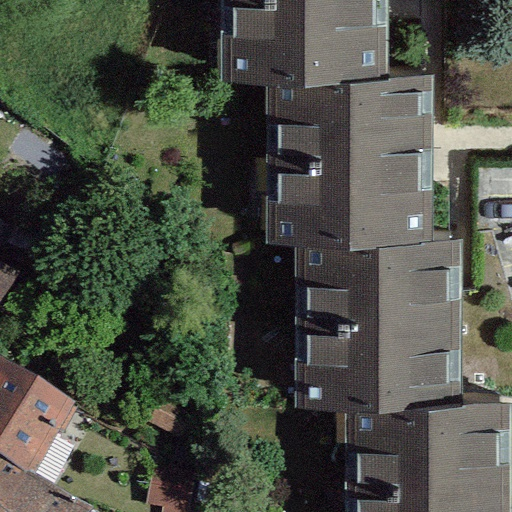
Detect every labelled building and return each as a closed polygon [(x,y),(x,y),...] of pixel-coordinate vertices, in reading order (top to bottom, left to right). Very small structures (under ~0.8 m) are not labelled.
[(221,0),(221,91),(270,92),(393,93),(393,0),(221,0)] [(393,93),(270,92),(268,251),(298,251),(431,251),(431,93),(393,93)] [(431,251),(298,251),(296,415),(352,415),(459,415),(459,307),(459,251),(431,251)] [(0,328),(23,289),(0,275),(0,328)] [(0,379),(0,469),(38,492),(83,416),(6,370),(0,379)] [(200,427),(161,410),(150,433),(190,451),(200,427)] [(352,415),(352,511),(509,511),(510,417),(459,415),(352,415)] [(0,511),(67,511),(38,492),(0,469),(0,511)] [(185,511),(190,475),(154,471),(149,511),(185,511)]
